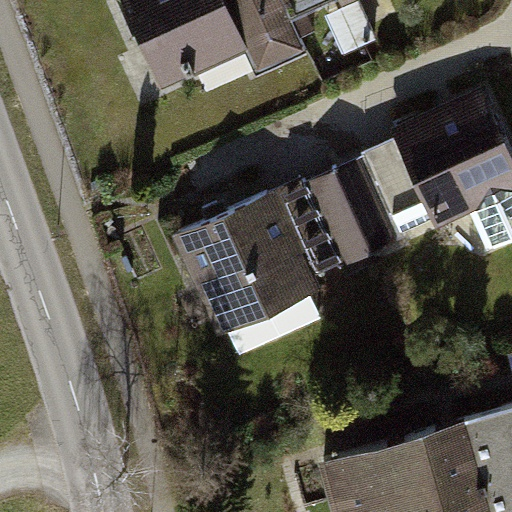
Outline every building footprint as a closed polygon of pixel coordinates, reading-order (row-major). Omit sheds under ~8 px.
[(285,0),(140,0),(139,1),(179,106),(308,58),(285,0)] [(364,0),(373,20),(417,0),(364,0)] [(511,154),(492,113),(412,151),(455,242),(511,214),(511,154)] [(370,172),(195,246),(238,347),(413,273),(370,172)] [(511,511),(511,437),(346,485),(353,511),(511,511)]
